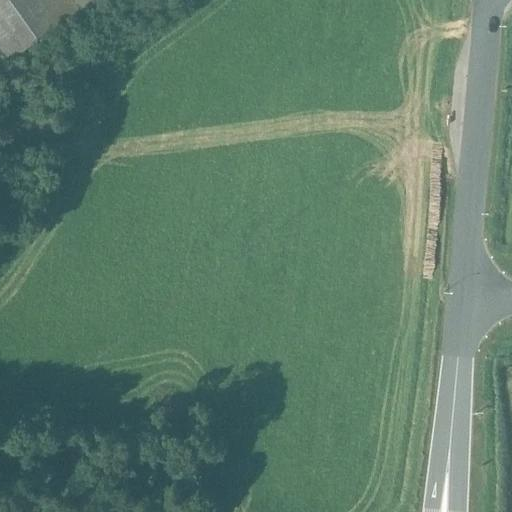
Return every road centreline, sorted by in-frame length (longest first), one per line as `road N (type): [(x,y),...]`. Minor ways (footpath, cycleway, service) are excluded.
road 1 (unclassified): [(490,0),(462,291)]
road 2 (unclassified): [(462,291),(447,478)]
